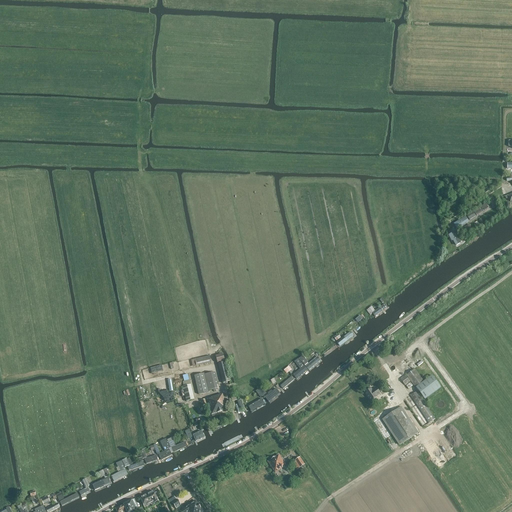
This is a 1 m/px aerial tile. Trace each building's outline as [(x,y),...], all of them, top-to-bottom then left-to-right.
[(487,185),(481,189),(484,194),(490,190),(487,185)] [(468,222),(465,217),(454,223),(457,228),(468,222)] [(455,231),(448,236),(452,242),(453,241),(456,246),(461,243),(458,238),(459,238),(455,231)] [(388,308),(385,304),(372,313),(375,317),(388,308)] [(340,347),(353,336),(350,332),(337,343),(340,347)] [(336,350),(334,347),(322,355),(324,357),(336,350)] [(215,356),(217,363),(224,361),(222,354),(215,356)] [(303,355),(300,357),(303,361),(306,364),(309,362),(307,358),(303,355)] [(195,359),(196,366),(211,363),(209,356),(195,359)] [(321,361),(318,357),(306,367),(309,370),(321,361)] [(294,362),(300,369),(304,366),(298,359),(294,362)] [(224,362),(219,364),(223,383),(229,382),(224,362)] [(162,365),(150,368),(152,373),(163,370),(162,365)] [(308,370),(305,366),(294,375),(297,379),(308,370)] [(416,389),(416,388),(424,382),(415,370),(407,376),(416,389)] [(204,373),(194,376),(199,394),(208,392),(208,391),(217,389),(213,373),(204,375),(204,373)] [(405,385),(410,382),(406,376),(401,379),(405,385)] [(433,376),(424,382),(416,388),(425,399),(441,388),(433,376)] [(294,380),(291,377),(281,386),(283,389),(294,380)] [(193,400),(190,385),(183,387),(186,402),(193,400)] [(261,398),(266,394),(261,388),(256,391),(261,398)] [(280,394),(277,389),(266,397),(269,402),(280,394)] [(381,394),(377,389),(373,391),(371,389),(365,393),(371,402),(377,397),(381,394)] [(429,424),(435,419),(417,393),(411,396),(429,424)] [(214,397),(219,412),(227,410),(222,395),(218,397),(218,396),(214,397)] [(219,412),(214,397),(207,399),(212,415),(219,412)] [(262,399),(248,407),(251,412),(261,406),(265,404),(262,399)] [(400,446),(418,434),(401,408),(383,420),(400,446)] [(205,438),(202,431),(193,435),(196,442),(205,438)] [(165,451),(171,448),(166,438),(160,441),(165,451)] [(172,442),(171,439),(170,438),(167,440),(171,447),(176,445),(174,441),(172,442)] [(187,446),(185,442),(171,448),(174,453),(187,446)] [(169,449),(159,454),(162,460),(172,455),(169,449)] [(158,460),(156,455),(144,459),(146,464),(158,460)] [(276,473),(283,468),(282,467),(286,465),(279,455),(268,462),(276,473)] [(300,468),(305,465),(300,457),(295,461),(300,468)] [(125,469),(121,461),(116,464),(118,467),(119,467),(120,471),(125,469)] [(143,462),(128,467),(129,471),(144,466),(143,462)] [(125,469),(111,477),(114,482),(128,475),(125,469)] [(111,484),(108,478),(93,485),(95,491),(111,484)] [(87,487),(79,492),(81,496),(89,491),(87,487)] [(153,491),(146,494),(151,504),(158,501),(153,491)] [(79,498),(77,493),(60,502),(62,506),(79,498)] [(151,504),(146,494),(139,498),(144,507),(151,504)] [(44,505),(51,502),(48,496),(41,500),(44,505)] [(125,504),(128,511),(131,511),(139,509),(134,500),(125,504)] [(172,503),(176,508),(180,505),(177,500),(172,503)] [(202,511),(203,511),(195,501),(180,511),(202,511)] [(52,511),(60,508),(58,503),(46,509),(47,511),(52,511)]
